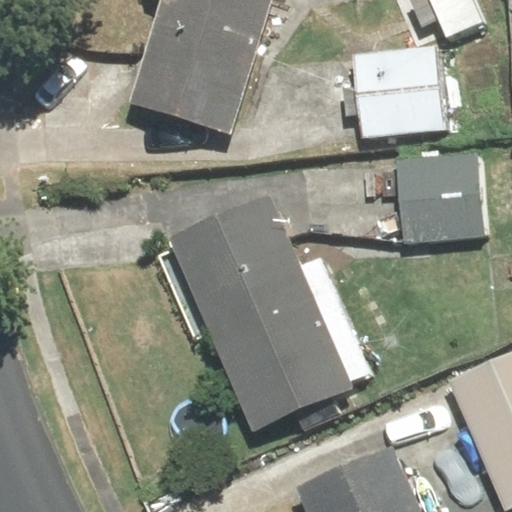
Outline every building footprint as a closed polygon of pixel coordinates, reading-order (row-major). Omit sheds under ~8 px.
[(165,0),(131,115),(234,146),(278,0),(165,0)] [(421,0),(444,47),(489,25),(477,0),(421,0)] [(358,147),(446,139),(438,47),(351,55),(358,147)] [(395,167),(399,249),(488,244),(484,162),(395,167)] [(274,209),(173,251),(255,442),(355,400),(274,209)] [(511,511),(511,361),(447,389),(499,511),(511,511)] [(416,511),(394,459),(297,499),(302,511),(416,511)]
